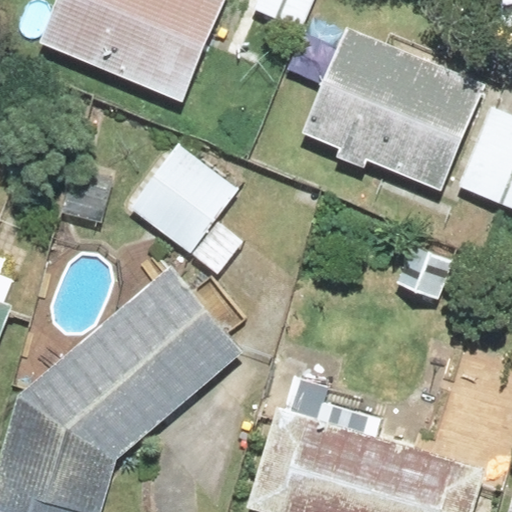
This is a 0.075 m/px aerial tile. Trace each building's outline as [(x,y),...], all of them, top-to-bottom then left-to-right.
[(235,0),(65,0),(50,34),(190,98),(235,0)] [(324,0),(268,0),(264,9),(313,29),(324,0)] [(495,79),(358,22),(312,133),(449,190),(495,79)] [(266,116),(224,100),(209,140),(250,156),(266,116)] [(511,110),(497,105),(466,184),(511,201),(511,110)] [(251,192),(189,144),(139,206),(228,279),(254,246),(226,223),(251,192)] [(112,231),(123,166),(76,158),(65,223),(112,231)] [(258,354),(182,265),(25,402),(8,489),(110,509),(116,478),(258,354)] [(0,363),(29,279),(0,268),(0,363)] [(396,410),(305,382),(268,510),(275,511),(483,511),(492,486),(509,491),(511,481),(511,412),(458,397),(443,448),(390,432),(396,410)]
